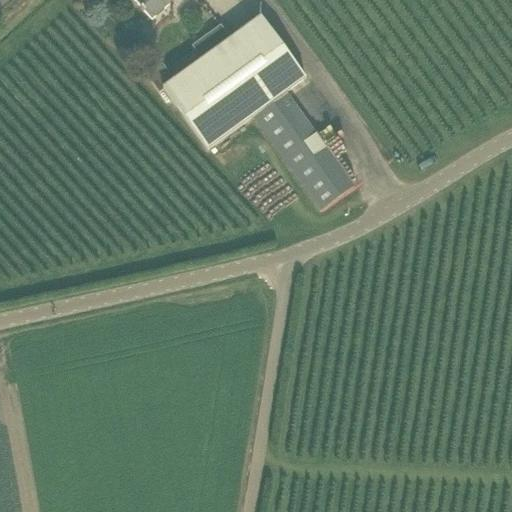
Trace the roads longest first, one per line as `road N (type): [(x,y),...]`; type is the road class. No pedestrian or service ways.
road 1 (unclassified): [(0,323),(289,260)]
road 2 (unclassified): [(289,260),(387,216),(511,137)]
road 3 (unclassified): [(251,511),(289,260)]
